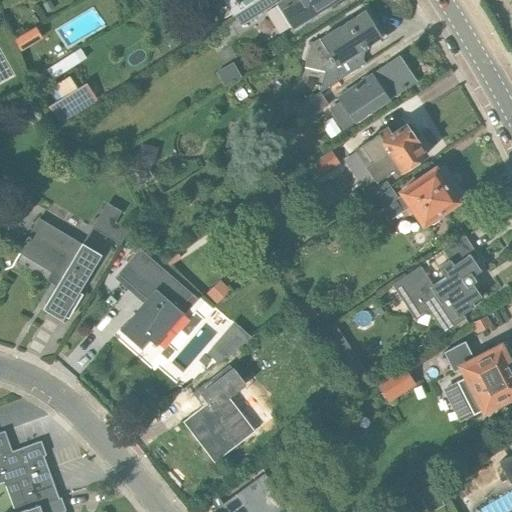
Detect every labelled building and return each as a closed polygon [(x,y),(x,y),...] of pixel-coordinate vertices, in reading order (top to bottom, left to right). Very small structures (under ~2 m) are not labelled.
[(55,8),(50,0),(42,5),(47,12),(55,8)] [(295,26),(335,0),(261,0),(245,10),(251,20),(280,2),(286,12),(295,26)] [(324,73),(336,66),(379,40),(371,27),(374,25),(365,11),(320,40),(310,42),(305,68),(324,73)] [(22,51),(43,38),(36,27),(26,33),(17,39),(15,40),(22,51)] [(14,34),(17,39),(26,33),(23,28),(14,34)] [(86,58),(80,48),(45,71),(51,80),(86,58)] [(344,128),(412,82),(397,59),(339,98),(342,102),(331,109),(344,128)] [(305,121),(328,105),(320,94),(297,109),(305,121)] [(271,124),(288,114),(300,105),(283,101),(275,106),(271,124)] [(388,129),(356,151),(378,181),(395,169),(399,174),(427,155),(417,140),(418,134),(414,127),(408,126),(407,125),(392,135),(388,129)] [(319,178),(339,163),(330,151),(310,165),(319,178)] [(151,163),(137,159),(135,168),(131,171),(141,186),(154,178),(149,171),(151,163)] [(398,199),(390,187),(377,196),(385,208),(392,219),(411,206),(424,225),(458,202),(436,170),(402,193),(404,196),(398,199)] [(368,202),(377,196),(390,187),(386,181),(379,186),(377,183),(365,191),(362,193),(368,202)] [(65,317),(101,256),(39,219),(25,244),(26,244),(20,254),(62,279),(46,306),(65,317)] [(129,229),(115,221),(106,236),(120,245),(129,229)] [(482,297),(473,284),(477,281),(473,276),(481,271),(472,258),(477,254),(465,236),(443,251),(450,261),(440,268),(446,278),(433,286),(420,267),(392,286),(416,321),(430,312),(444,333),(466,318),(463,314),(475,306),(473,303),(482,297)] [(178,253),(165,262),(169,266),(181,258),(178,253)] [(152,342),(179,310),(158,291),(164,284),(144,266),(125,281),(143,305),(121,331),(131,340),(139,331),(152,342)] [(229,290),(220,281),(207,293),(217,303),(229,290)] [(317,314),(306,298),(296,305),(307,321),(317,314)] [(477,334),(492,326),(487,316),(472,324),(477,334)] [(360,395),(374,386),(336,326),(322,335),(360,395)] [(247,340),(234,328),(228,334),(241,345),(247,340)] [(475,361),(466,342),(444,353),(454,373),(463,368),(467,377),(457,382),(474,416),(511,396),(511,368),(501,348),(475,361)] [(232,369),(230,367),(192,395),(202,408),(184,422),(214,463),(239,444),(232,436),(247,425),(228,399),(246,385),(233,369),(232,369)] [(389,403),(417,385),(406,367),(377,385),(389,403)] [(16,511),(21,511),(59,498),(39,443),(12,453),(4,431),(0,432),(0,483),(5,482),(16,511)] [(511,455),(500,462),(511,481),(511,480),(511,455)] [(442,487),(454,509),(501,482),(490,461),(442,487)] [(277,511),(279,511),(257,481),(223,505),(227,511),(277,511)] [(428,511),(432,511),(444,506),(435,490),(421,498),(428,511)] [(64,511),(59,498),(21,511),(64,511)]
